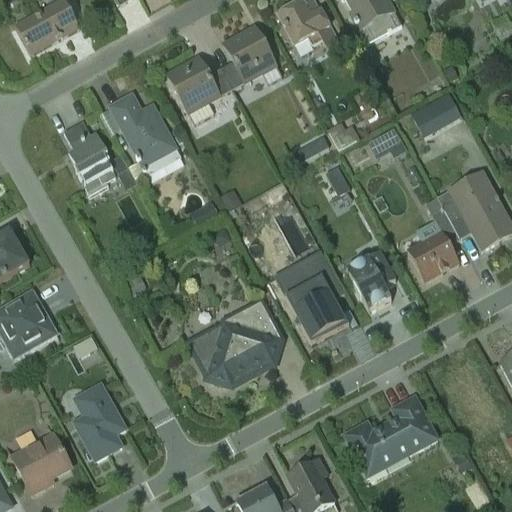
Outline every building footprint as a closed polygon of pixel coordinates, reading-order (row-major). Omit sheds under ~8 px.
[(126,0),(133,14),(151,6),(149,1),(150,0),(126,0)] [(338,0),(365,50),(403,31),(386,0),(338,0)] [(303,70),(342,50),(315,1),(277,21),(303,70)] [(77,30),(64,4),(15,28),(28,54),(77,30)] [(247,89),(279,72),(257,32),(225,49),(247,89)] [(191,118),(224,100),(201,60),(168,79),(191,118)] [(143,174),(178,154),(155,107),(142,114),(134,98),(108,112),(143,174)] [(59,143),(90,196),(118,179),(87,126),(59,143)] [(357,127),(343,137),(357,157),(371,147),(357,127)] [(409,139),(384,153),(393,170),(419,156),(409,139)] [(339,146),(311,154),(315,169),(343,160),(339,146)] [(351,172),(339,177),(351,203),(362,198),(351,172)] [(481,256),(511,240),(511,224),(486,175),(449,194),(481,256)] [(424,289),(461,268),(440,231),(403,253),(424,289)] [(0,287),(32,268),(12,234),(0,240),(0,287)] [(372,315),(404,298),(383,257),(350,274),(372,315)] [(309,348),(347,330),(324,282),(286,300),(309,348)] [(0,343),(11,364),(59,338),(35,293),(0,312),(0,343)] [(290,358),(261,308),(225,328),(254,379),(290,358)] [(221,398),(254,379),(225,328),(192,347),(221,398)] [(511,394),(511,358),(497,366),(511,394)] [(478,446),(511,430),(511,414),(491,367),(450,385),(478,446)] [(59,411),(97,471),(139,445),(101,385),(59,411)] [(366,482),(441,444),(419,400),(344,438),(366,482)] [(33,497),(74,473),(53,436),(12,460),(33,497)] [(288,482),(304,511),(325,511),(341,504),(319,465),(288,482)] [(0,511),(13,511),(0,486),(0,511)] [(237,511),(280,511),(269,490),(235,507),(237,511)]
